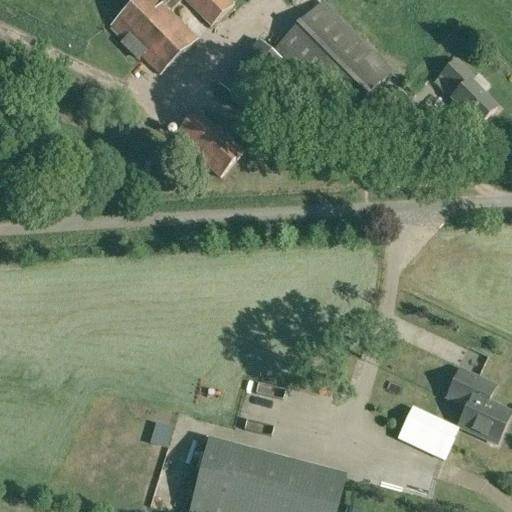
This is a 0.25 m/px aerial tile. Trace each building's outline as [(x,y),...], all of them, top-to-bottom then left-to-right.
[(226,0),(166,0),(160,6),(153,0),(121,0),(131,9),(112,28),(126,42),(123,45),(139,61),(142,58),(161,77),(197,40),(169,12),(181,0),(184,0),(211,27),(233,7),(226,0)] [(343,121),(392,74),(323,2),(274,51),(343,121)] [(284,64),(259,42),(220,88),(244,109),(284,64)] [(478,128),(497,110),(471,83),(474,80),(456,62),(440,78),(457,95),(451,101),(478,128)] [(244,154),(197,112),(174,138),(221,180),(244,154)] [(462,373),(449,400),(469,410),(460,428),(498,447),(511,416),(511,415),(489,405),(496,389),(462,373)] [(338,511),(347,479),(210,443),(192,511),(338,511)]
